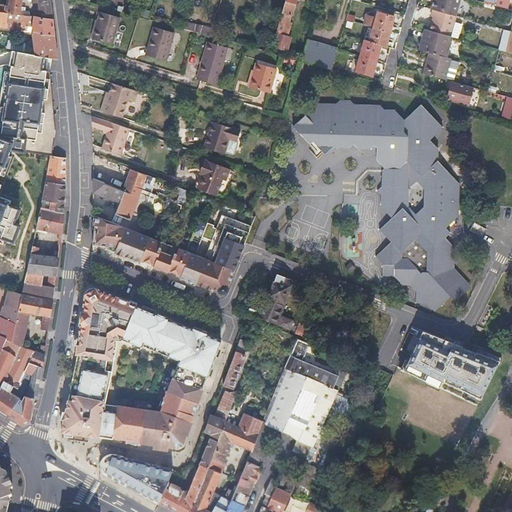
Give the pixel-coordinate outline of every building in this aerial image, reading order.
[(22,0),(8,0),(7,6),(0,4),(0,11),(22,15),(29,16),(30,12),(25,11),(26,7),(22,7),(22,0)] [(37,0),(41,18),(52,19),(50,0),(37,0)] [(296,0),(286,0),(283,12),(293,15),(296,0)] [(461,0),(435,0),(433,10),(434,10),(457,17),(461,0)] [(506,8),(508,0),(485,0),(485,3),(506,8)] [(452,36),(457,17),(434,10),(432,17),(435,18),(431,31),(452,36)] [(34,26),(33,33),(54,36),(53,25),(52,19),(41,18),(36,17),(29,16),(22,15),(0,11),(0,27),(28,32),(29,25),(34,26)] [(98,23),(93,40),(112,46),(120,18),(101,12),(98,23)] [(283,12),(282,12),(281,17),(280,20),(276,33),(273,42),(272,47),(288,51),(292,37),(290,36),(293,23),(291,22),(293,15),(283,12)] [(373,27),(389,32),(393,17),(377,12),(375,18),(366,16),(364,25),(373,27)] [(153,41),(149,55),(166,60),(174,32),(153,26),(149,40),(153,41)] [(385,47),(389,32),(373,27),(369,43),(381,46),(385,47)] [(446,57),(452,36),(431,31),(427,29),(421,50),(428,52),(446,57)] [(44,56),(57,58),(55,45),(54,36),(33,33),(36,55),(44,56)] [(8,39),(6,49),(23,52),(24,42),(8,39)] [(307,41),(301,62),(332,70),(337,49),(307,41)] [(360,57),(376,61),(381,46),(369,43),(364,41),(360,57)] [(207,57),(200,80),(216,86),(227,49),(207,43),(203,56),(207,57)] [(446,77),(450,58),(446,57),(428,52),(423,74),(445,79),(446,77)] [(207,57),(203,56),(196,79),(200,80),(207,57)] [(376,61),(360,57),(357,70),(373,74),(376,61)] [(459,61),(450,58),(446,77),(454,80),(459,61)] [(254,73),(250,87),(270,93),(277,69),(256,63),(254,73)] [(472,87),(452,81),(447,99),(467,105),(472,87)] [(106,101),(103,100),(100,111),(121,117),(125,104),(126,102),(128,100),(129,100),(133,101),(136,90),(111,82),(108,92),(106,101)] [(511,110),(511,97),(507,96),(501,118),(509,120),(511,110)] [(317,106),(293,128),(309,145),(313,142),(325,154),(332,148),(348,148),(352,144),(355,148),(369,148),(373,145),(377,149),(377,161),(384,169),(382,170),(382,187),(378,191),(382,196),(382,207),(392,218),(380,230),(391,242),(376,257),(383,264),(384,276),(394,276),(402,284),(406,280),(417,292),(417,303),(427,303),(435,311),(450,297),(455,302),(470,288),(453,269),(453,248),(444,238),(448,233),(444,229),(456,216),(458,183),(437,160),(438,149),(429,140),(442,128),(421,105),(404,120),(395,111),(385,111),(380,106),(355,106),(351,102),(340,102),(336,106),(317,106)] [(128,128),(90,116),(91,121),(92,127),(106,132),(101,148),(120,154),(128,128)] [(213,120),(208,136),(211,137),(216,121),(213,120)] [(211,137),(208,136),(204,147),(224,153),(224,151),(232,153),(234,152),(237,142),(236,140),(240,129),(216,121),(211,137)] [(65,144),(64,131),(48,129),(47,142),(65,144)] [(43,182),(65,186),(65,167),(65,157),(49,155),(43,182)] [(205,161),(201,170),(205,171),(203,175),(199,188),(216,194),(222,178),(225,179),(228,170),(205,161)] [(129,168),(122,190),(138,196),(143,182),(152,186),(155,178),(129,168)] [(138,196),(122,190),(104,183),(93,179),(94,194),(119,203),(115,213),(129,219),(138,196)] [(184,189),(160,180),(157,186),(181,195),(184,189)] [(46,209),(63,212),(64,200),(65,186),(43,182),(40,200),(48,202),(46,209)] [(61,234),(63,212),(46,209),(39,208),(35,229),(61,234)] [(266,230),(283,248),(295,237),(306,249),(324,232),(307,214),(295,225),(284,213),(266,230)] [(180,275),(179,278),(186,280),(207,288),(210,289),(211,288),(216,289),(218,290),(221,292),(225,290),(226,287),(233,269),(222,265),(217,263),(213,262),(208,260),(187,252),(132,230),(95,216),(94,228),(93,240),(93,241),(92,244),(106,245),(105,247),(111,250),(140,262),(141,259),(154,264),(153,265),(160,268),(167,271),(167,270),(180,275)] [(213,262),(217,263),(222,265),(233,269),(236,263),(239,254),(242,245),(225,239),(218,259),(210,256),(208,260),(213,262)] [(31,247),(21,295),(53,300),(54,288),(47,287),(41,286),(42,274),(49,275),(56,276),(58,258),(36,256),(37,249),(31,247)] [(484,268),(488,260),(484,258),(480,266),(484,268)] [(345,267),(350,273),(355,268),(350,263),(345,267)] [(289,328),(291,321),(277,316),(288,285),(291,280),(277,274),(273,284),(260,318),(288,329),(289,328)] [(54,288),(56,276),(49,275),(47,287),(54,288)] [(303,284),(291,280),(288,285),(300,290),(303,284)] [(99,435),(107,436),(125,439),(125,440),(140,442),(168,446),(180,448),(205,381),(218,348),(220,340),(198,331),(153,313),(123,302),(124,301),(97,291),(96,291),(87,296),(85,313),(81,332),(80,341),(74,372),(66,408),(61,431),(73,433),(76,430),(82,432),(82,434),(99,436),(99,435)] [(0,318),(16,324),(21,295),(12,293),(9,311),(7,310),(8,307),(4,305),(2,309),(0,318)] [(21,295),(16,324),(12,342),(22,346),(29,313),(51,316),(53,300),(21,295)] [(41,317),(39,329),(48,331),(50,319),(41,317)] [(0,318),(0,319),(0,334),(7,338),(0,353),(0,410),(8,415),(20,399),(10,392),(14,385),(17,387),(29,363),(35,351),(28,348),(22,346),(12,342),(16,324),(0,318)] [(294,322),(291,321),(289,328),(294,330),(293,332),(300,334),(304,324),(298,322),(296,327),(293,325),(294,322)] [(405,364),(403,370),(438,387),(443,376),(449,379),(460,385),(459,388),(480,398),(486,386),(499,360),(476,352),(476,353),(461,347),(461,345),(446,339),(422,330),(405,364)] [(282,511),(283,511),(290,496),(275,488),(277,483),(270,480),(264,495),(268,497),(260,511),(241,511),(264,457),(275,430),(310,445),(326,408),(328,409),(345,372),(340,370),(337,376),(303,361),(310,345),(297,339),(290,357),(290,356),(263,425),(261,424),(250,450),(241,472),(225,511),(282,511)] [(29,363),(42,367),(43,362),(44,355),(35,351),(29,363)] [(223,385),(232,389),(244,356),(235,352),(223,385)] [(29,363),(17,387),(14,385),(10,392),(20,399),(8,415),(23,425),(30,421),(34,400),(37,400),(39,382),(42,367),(29,363)] [(386,389),(392,391),(398,379),(392,376),(386,389)] [(184,492),(181,490),(172,511),(174,511),(188,511),(208,464),(224,420),(236,391),(229,392),(225,390),(215,416),(210,414),(204,430),(211,433),(199,465),(200,465),(188,491),(185,490),(184,492)] [(224,420),(208,464),(188,511),(225,511),(241,472),(238,471),(233,479),(232,478),(224,495),(225,499),(220,496),(209,511),(208,511),(205,510),(212,492),(225,464),(223,463),(229,449),(236,452),(239,446),(250,450),(261,424),(262,419),(244,412),(238,426),(224,420)] [(287,461),(301,467),(310,446),(296,440),(287,461)] [(148,497),(157,502),(165,481),(172,465),(159,462),(146,458),(121,452),(110,449),(105,451),(102,453),(100,456),(99,459),(99,465),(104,472),(107,474),(121,482),(145,495),(148,497)] [(0,508),(7,511),(10,507),(8,502),(12,500),(9,498),(12,487),(10,481),(8,476),(6,477),(3,478),(4,474),(2,473),(0,470),(0,508)] [(181,490),(168,483),(165,481),(157,502),(159,503),(166,507),(167,508),(172,511),(181,490)] [(440,482),(424,511),(437,511),(447,491),(446,484),(440,482)] [(212,492),(205,510),(208,511),(209,511),(220,496),(212,492)] [(309,503),(305,511),(316,511),(318,507),(309,503)]
